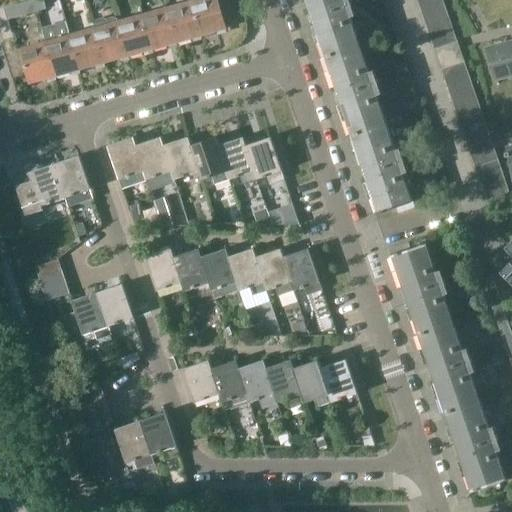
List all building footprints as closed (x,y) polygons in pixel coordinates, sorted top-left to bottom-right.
[(35,0),(5,9),(8,20),(38,11),(35,0)] [(44,0),(36,0),(35,0),(38,11),(46,9),(44,0)] [(196,0),(192,1),(201,36),(226,29),(218,0),(196,0)] [(306,0),(310,12),(325,55),(360,43),(350,16),(355,14),(350,0),(306,0)] [(425,16),(446,8),(443,0),(434,0),(421,5),(425,16)] [(201,36),(192,1),(167,8),(177,43),(201,36)] [(177,43),(167,8),(143,15),(152,50),(177,43)] [(425,16),(429,27),(450,20),(446,8),(425,16)] [(152,50),(143,15),(119,22),(128,57),(152,50)] [(94,29),(104,63),(128,57),(119,22),(118,21),(117,20),(116,19),(115,19),(113,19),(112,19),(111,19),(110,20),(109,21),(108,22),(106,20),(105,19),(103,19),(100,19),(98,19),(97,21),(96,21),(95,22),(94,24),(94,25),(94,26),(94,28),(94,29)] [(432,39),(454,31),(450,20),(429,27),(432,39)] [(70,36),(79,70),(104,63),(94,29),(70,36)] [(432,39),(436,50),(458,42),(454,31),(432,39)] [(45,43),(55,77),(79,70),(70,36),(45,43)] [(511,76),(511,41),(488,48),(496,81),(511,76)] [(465,63),(460,49),(458,42),(436,50),(443,71),(465,63)] [(55,77),(45,43),(21,49),(31,84),(55,77)] [(325,55),(351,133),(386,121),(377,94),(381,92),(373,69),(369,71),(360,43),(325,55)] [(469,74),(465,63),(443,71),(447,81),(469,74)] [(451,92),(472,85),(469,74),(447,81),(451,92)] [(476,96),(472,85),(451,92),(455,103),(476,96)] [(459,114),(480,107),(476,96),(455,103),(459,114)] [(484,118),(480,107),(459,114),(462,125),(484,118)] [(466,136),(488,129),(484,118),(462,125),(466,136)] [(351,133),(367,178),(378,213),(382,212),(387,211),(387,210),(413,201),(404,172),(407,171),(399,147),(396,149),(386,121),(351,133)] [(466,136),(470,147),(491,140),(488,129),(466,136)] [(145,171),(137,145),(134,137),(108,146),(120,179),(145,171)] [(161,137),(137,145),(145,171),(148,180),(173,172),(164,145),(161,137)] [(176,180),(199,172),(190,146),(191,146),(189,137),(164,145),(173,172),(176,180)] [(216,185),(230,180),(219,146),(216,137),(191,146),(190,146),(199,172),(202,180),(213,177),(216,185)] [(243,137),(219,146),(230,180),(240,176),(243,184),(257,179),(246,146),(243,137)] [(246,146),(257,179),(267,176),(270,184),(285,179),(271,137),(246,146)] [(470,147),(477,168),(499,161),(491,140),(470,147)] [(79,156),(55,164),(67,198),(90,189),(79,156)] [(477,168),(481,179),(503,172),(499,161),(477,168)] [(32,181),(17,186),(27,215),(43,209),(42,206),(67,198),(55,164),(29,173),(32,181)] [(481,179),(485,190),(506,183),(503,172),(481,179)] [(510,194),(506,183),(485,190),(488,201),(510,194)] [(400,213),(415,208),(413,201),(398,207),(400,213)] [(175,225),(170,211),(160,214),(164,225),(175,225)] [(511,241),(499,253),(499,270),(511,283),(511,241)] [(441,269),(436,271),(427,245),(428,244),(427,243),(401,252),(400,251),(396,253),(396,254),(392,255),(403,289),(418,333),(454,321),(444,294),(449,292),(441,269)] [(183,283),(175,257),(172,249),(146,257),(157,291),(183,283)] [(175,257),(183,283),(185,291),(210,283),(202,257),(199,249),(175,257)] [(229,258),(238,283),(240,292),(266,283),(256,257),(254,249),(229,258)] [(295,291),(284,257),(281,249),(256,257),(266,283),(268,291),(276,289),(278,296),(295,291)] [(308,295),(323,290),(308,249),(284,257),(295,291),(305,287),(308,295)] [(202,257),(210,283),(213,292),(238,283),(229,258),(226,250),(202,257)] [(36,267),(40,279),(63,272),(59,260),(36,267)] [(44,290),(66,282),(63,272),(40,279),(44,290)] [(495,284),(493,278),(492,276),(483,280),(485,288),(495,284)] [(70,293),(66,282),(44,290),(47,301),(70,293)] [(108,326),(134,318),(123,284),(97,293),(108,326)] [(498,292),(495,284),(485,288),(488,296),(498,292)] [(501,300),(498,292),(488,296),(491,304),(501,300)] [(108,326),(97,293),(72,301),(76,312),(65,316),(71,335),(82,331),(84,335),(91,332),(94,340),(109,335),(106,327),(108,326)] [(504,308),(501,300),(491,304),(494,312),(504,308)] [(507,317),(504,308),(494,312),(497,320),(507,317)] [(509,325),(507,317),(497,320),(499,328),(509,325)] [(418,333),(430,367),(445,411),(480,399),(471,372),(476,370),(468,347),(463,349),(454,321),(418,333)] [(511,332),(509,325),(499,328),(502,336),(511,332)] [(511,341),(511,332),(502,336),(505,344),(511,341)] [(184,369),(195,403),(220,394),(211,369),(212,369),(209,360),(184,369)] [(211,369),(220,394),(222,402),(247,394),(239,369),(239,368),(237,360),(212,369),(211,369)] [(266,369),(267,368),(264,360),(239,368),(239,369),(247,394),(250,402),(259,399),(262,408),(278,402),(266,369)] [(306,402),(294,368),(291,360),(267,368),(266,369),(278,402),(288,399),(291,407),(306,402)] [(294,368),(306,402),(316,399),(318,407),(333,402),(322,368),(319,360),(294,368)] [(322,368),(333,402),(358,393),(346,360),(322,368)] [(79,395),(83,407),(106,400),(102,388),(79,395)] [(445,411),(472,490),(475,489),(475,490),(480,488),(480,487),(490,483),(493,490),(501,488),(498,481),(507,478),(498,451),(502,449),(494,426),(490,428),(480,399),(445,411)] [(83,407),(87,418),(109,410),(106,400),(83,407)] [(87,418),(91,429),(113,421),(109,410),(87,418)] [(180,454),(166,412),(140,421),(151,454),(162,451),(164,459),(180,454)] [(151,454),(140,421),(116,429),(127,463),(134,460),(137,469),(154,464),(151,454)] [(104,429),(93,432),(97,444),(108,440),(104,429)] [(372,436),(364,437),(365,446),(374,446),(376,446),(372,436)]
